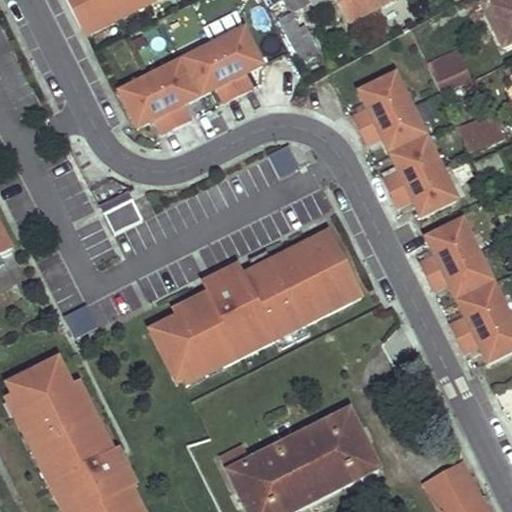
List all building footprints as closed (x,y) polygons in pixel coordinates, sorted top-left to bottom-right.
[(66,0),(81,29),(139,0),(66,0)] [(86,38),(162,0),(139,0),(81,29),(86,38)] [(396,0),(287,0),(283,2),(288,11),(296,15),(322,0),(339,0),(351,24),(396,0)] [(511,0),(477,0),(483,10),(495,34),(503,51),(511,46),(511,0)] [(495,34),(483,10),(469,17),(481,42),(495,34)] [(293,16),(280,23),(291,43),(304,37),(293,16)] [(239,33),(231,18),(210,29),(217,44),(239,33)] [(244,31),(119,95),(137,131),(149,126),(155,122),(162,136),(190,122),(183,108),(189,105),(211,94),(217,91),(224,105),(251,91),(245,77),(251,74),(263,68),(244,31)] [(471,82),(457,55),(430,68),(442,96),(471,82)] [(251,91),(258,88),(251,74),(245,77),(251,91)] [(416,209),(422,220),(459,202),(397,76),(360,94),(365,106),(369,113),(355,119),(368,147),(382,140),(385,146),(396,168),(399,175),(385,182),(399,209),(413,202),(416,209)] [(218,108),(224,105),(217,91),(211,94),(218,108)] [(190,122),(196,119),(189,105),(183,108),(190,122)] [(351,113),(355,119),(369,113),(365,106),(351,113)] [(496,121),(461,136),(471,158),(506,142),(496,121)] [(156,139),(162,136),(155,122),(149,126),(156,139)] [(368,147),(371,153),(385,146),(382,140),(368,147)] [(471,158),(474,165),(499,153),(509,149),(506,142),(471,158)] [(292,147),(268,157),(276,177),(300,167),(292,147)] [(509,175),(499,153),(474,165),(484,187),(509,175)] [(382,175),(385,182),(399,175),(396,168),(382,175)] [(105,215),(114,235),(142,222),(132,202),(105,215)] [(399,209),(402,216),(416,209),(413,202),(399,209)] [(511,231),(511,209),(498,216),(506,235),(511,231)] [(482,355),(488,366),(511,354),(511,322),(463,222),(426,240),(431,252),(435,259),(421,265),(434,293),(448,286),(451,293),(462,314),(465,321),(451,328),(465,355),(479,348),(482,355)] [(0,259),(13,254),(0,228),(0,259)] [(327,231),(318,235),(269,260),(264,250),(247,258),(252,268),(241,274),(236,264),(220,272),(201,282),(206,291),(188,301),(171,309),(175,316),(147,329),(173,381),(184,384),(350,301),(360,296),(351,279),(342,284),(326,252),(335,248),(327,231)] [(418,259),(421,265),(435,259),(431,252),(418,259)] [(434,293),(438,299),(451,293),(448,286),(434,293)] [(74,317),(85,339),(103,330),(92,308),(74,317)] [(448,321),(451,328),(465,321),(462,314),(448,321)] [(69,319),(80,342),(85,339),(74,317),(69,319)] [(465,355),(468,362),(482,355),(479,348),(465,355)] [(63,361),(11,387),(16,398),(25,415),(18,419),(28,438),(35,435),(49,464),(42,467),(64,511),(146,511),(135,489),(130,491),(122,476),(132,471),(123,452),(118,455),(109,437),(102,440),(87,409),(94,406),(84,386),(77,390),(63,361)] [(18,419),(25,415),(16,398),(7,403),(16,420),(18,419)] [(87,409),(102,440),(109,437),(111,436),(96,405),(94,406),(87,409)] [(294,511),(378,471),(349,413),(251,463),(244,449),(219,461),(245,511),(294,511)] [(42,467),(49,464),(35,435),(28,438),(26,439),(40,468),(42,467)] [(122,476),(130,491),(135,489),(140,486),(132,471),(122,476)] [(483,511),(474,495),(442,511),(483,511)]
